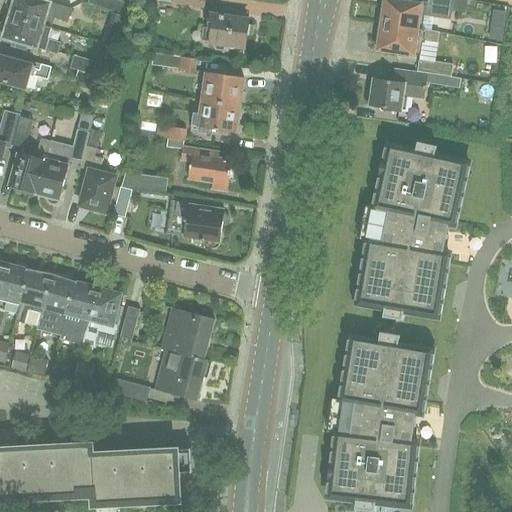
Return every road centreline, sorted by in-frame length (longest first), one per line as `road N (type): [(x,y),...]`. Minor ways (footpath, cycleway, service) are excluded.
road 1 (secondary): [(273,295),(324,0)]
road 2 (residential): [(0,226),(273,295)]
road 3 (secondary): [(245,511),(273,295)]
road 4 (residential): [(474,308),(438,511)]
